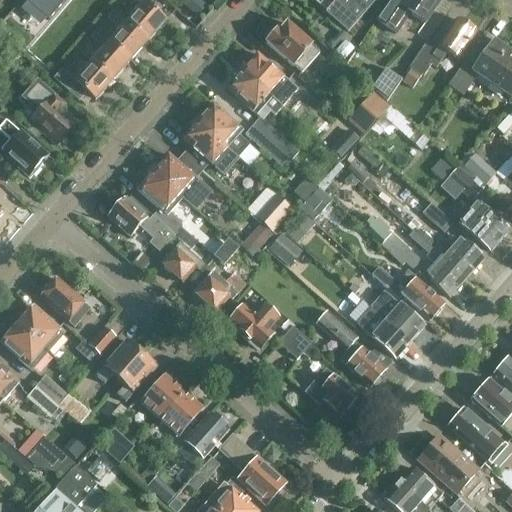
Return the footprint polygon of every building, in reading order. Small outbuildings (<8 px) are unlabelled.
[(48,21),(66,0),(26,0),(25,1),(48,21)] [(333,0),(336,3),(326,14),(333,20),(350,0),(333,0)] [(350,0),(333,20),(348,33),(377,0),(350,0)] [(392,0),(376,23),(395,36),(410,16),(425,26),(443,0),(392,0)] [(144,5),(126,25),(148,44),(165,24),(144,5)] [(108,19),(116,27),(123,20),(114,13),(108,19)] [(410,69),(412,70),(402,84),(412,90),(422,77),(423,77),(431,66),(436,70),(447,54),(458,61),(476,34),(457,21),(439,48),(429,41),(410,69)] [(0,36),(5,41),(12,33),(2,24),(0,25),(0,36)] [(301,74),(311,63),(315,67),(322,59),(318,55),(319,54),(285,24),(278,32),(277,31),(265,44),(292,68),(293,67),(301,74)] [(148,44),(126,25),(109,44),(130,63),(148,44)] [(100,47),(106,41),(96,32),(90,39),(100,47)] [(511,52),(495,41),(483,57),(474,51),(448,87),(463,98),(474,81),(486,89),(488,85),(511,102),(511,101),(511,64),(508,61),(511,55),(511,52)] [(345,42),(335,53),(344,61),(354,50),(345,42)] [(130,63),(109,44),(92,63),(113,82),(130,63)] [(361,44),(346,65),(352,70),(362,55),(365,56),(369,50),(361,44)] [(331,54),(326,60),(335,68),(340,62),(331,54)] [(257,56),(242,73),(272,100),(287,82),(257,56)] [(95,102),(113,82),(92,63),(74,83),(62,72),(54,81),(75,99),(82,90),(95,102)] [(385,70),(371,90),(387,104),(402,81),(385,70)] [(272,100),(242,73),(226,91),(256,117),(272,100)] [(54,98),(51,102),(35,88),(23,102),(38,116),(32,124),(57,146),(74,127),(57,113),(63,106),(54,98)] [(213,106),(197,124),(236,159),(236,158),(238,160),(245,151),(234,142),(243,133),(213,106)] [(364,109),(356,117),(366,126),(373,117),(364,109)] [(46,158),(7,124),(0,117),(0,132),(13,144),(4,155),(29,177),(46,158)] [(252,128),(291,163),(299,154),(260,120),(252,128)] [(236,159),(197,124),(181,141),(211,168),(221,176),(231,165),(236,159)] [(252,128),(245,136),(284,170),(283,171),(311,195),(317,189),(290,165),(291,163),(252,128)] [(461,172),(482,192),(497,175),(475,156),(461,172)] [(168,157),(152,174),(182,201),(191,209),(207,191),(168,157)] [(511,172),(506,168),(498,177),(504,183),(504,184),(511,190),(511,172)] [(457,169),(440,189),(455,202),(461,194),(472,203),(482,192),(461,172),(457,169)] [(182,201),(152,174),(136,192),(158,211),(153,218),(175,238),(185,227),(170,214),(182,201)] [(303,215),(315,226),(316,225),(314,223),(333,202),(320,190),(301,211),(304,214),(303,215)] [(130,239),(139,229),(153,240),(149,245),(160,254),(175,238),(153,218),(149,222),(125,200),(108,219),(130,239)] [(453,225),(431,205),(422,215),(444,234),(453,225)] [(488,214),(477,205),(465,219),(474,228),(468,235),(490,253),(509,232),(489,213),(488,214)] [(249,216),(270,235),(279,225),(259,206),(249,216)] [(303,215),(285,235),(298,246),(315,226),(303,215)] [(419,273),(425,268),(426,266),(392,236),(373,218),(366,225),(370,229),(366,233),(381,248),(402,268),(405,265),(417,276),(419,273)] [(113,230),(105,238),(115,247),(123,239),(113,230)] [(197,243),(183,230),(176,237),(191,250),(197,243)] [(447,256),(438,248),(419,231),(416,235),(414,234),(466,281),(483,262),(460,241),(447,256)] [(466,281),(414,234),(410,240),(428,256),(426,259),(436,269),(431,273),(426,279),(449,300),(466,281)] [(293,246),(288,241),(282,248),(275,242),(268,250),(293,272),(303,262),(303,259),(291,247),(293,246)] [(204,267),(180,245),(161,266),(182,285),(196,269),(199,273),(204,267)] [(446,306),(407,272),(396,285),(379,269),(371,277),(399,302),(401,299),(430,324),(446,306)] [(233,276),(226,283),(214,273),(194,295),(216,314),(229,299),(232,302),(246,287),(233,276)] [(68,324),(75,316),(85,305),(57,280),(43,296),(48,301),(46,304),(68,324)] [(399,306),(384,293),(370,309),(373,312),(410,345),(425,328),(399,306)] [(281,324),(272,316),(262,307),(253,318),(242,308),(229,323),(239,333),(237,335),(249,345),(251,343),(261,352),(274,337),(272,335),(281,324)] [(26,313),(16,325),(47,354),(63,336),(33,309),(28,315),(26,313)] [(387,371),(362,349),(355,343),(358,340),(327,312),(315,326),(346,354),(339,362),(370,390),(387,371)] [(410,345),(373,312),(358,328),(395,361),(410,345)] [(47,354),(16,325),(5,337),(6,339),(1,344),(31,371),(47,354)] [(312,345),(293,328),(278,345),(297,362),(312,345)] [(104,329),(88,347),(101,358),(117,340),(104,329)] [(113,376),(119,381),(142,356),(127,342),(96,377),(105,385),(113,376)] [(142,356),(119,381),(125,387),(117,396),(126,404),(157,369),(142,356)] [(511,361),(508,358),(493,375),(511,391),(511,361)] [(0,368),(0,399),(4,403),(19,385),(0,368)] [(326,371),(316,382),(305,395),(319,408),(324,403),(336,414),(337,412),(341,415),(345,411),(346,412),(358,399),(326,371)] [(141,405),(142,406),(133,416),(145,427),(126,449),(131,453),(184,394),(166,377),(141,405)] [(47,418),(56,408),(67,396),(46,378),(27,399),(47,418)] [(511,415),(511,401),(489,381),(470,402),(500,429),(511,415)] [(73,391),(56,408),(65,415),(66,414),(80,426),(91,413),(78,402),(81,398),(73,391)] [(184,394),(131,453),(132,454),(160,422),(176,436),(164,450),(172,457),(184,444),(194,433),(188,428),(203,410),(184,394)] [(120,406),(111,416),(117,422),(126,412),(120,406)] [(448,427),(475,451),(491,465),(505,449),(463,410),(448,427)] [(209,416),(194,433),(184,444),(203,461),(228,433),(209,416)] [(55,475),(70,456),(34,429),(20,449),(55,475)] [(80,456),(91,437),(78,429),(66,448),(80,456)] [(464,454),(443,435),(421,459),(442,479),(464,454)] [(232,437),(218,452),(244,475),(237,482),(245,489),(265,508),(286,485),(232,437)] [(82,465),(107,483),(119,467),(94,449),(82,465)] [(97,487),(75,467),(54,491),(55,493),(76,511),(96,488),(97,487)] [(411,470),(398,485),(427,511),(428,511),(441,497),(433,490),(434,490),(411,470)] [(231,489),(214,509),(217,511),(257,511),(239,496),(245,489),(237,482),(233,478),(227,486),(231,489)] [(170,504),(178,511),(197,490),(188,483),(170,504)] [(427,511),(398,485),(384,501),(396,511),(427,511)] [(76,511),(96,511),(108,499),(96,488),(76,511)] [(76,511),(55,493),(38,511),(76,511)] [(452,511),(470,511),(459,501),(451,510),(452,511)]
